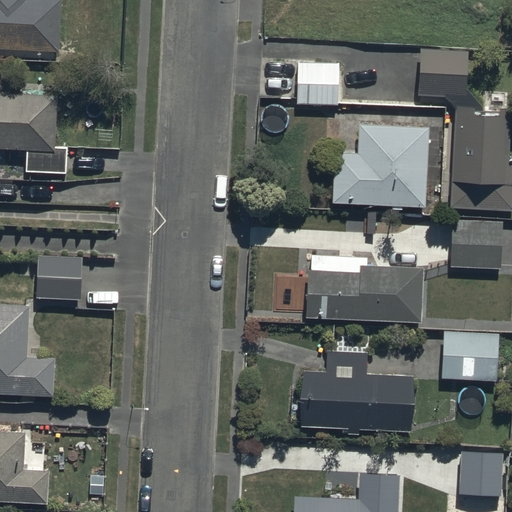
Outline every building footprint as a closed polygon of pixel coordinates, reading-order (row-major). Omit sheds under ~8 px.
[(0,0),(0,38),(56,41),(57,0),(0,0)] [(511,101),(472,100),(473,52),(422,51),(421,99),(459,99),(455,210),(511,212),(511,101)] [(340,66),(296,65),(295,107),(339,107),(340,66)] [(0,95),(0,91),(1,74),(0,73),(0,150),(28,152),(27,173),(66,174),(67,150),(54,149),(56,98),(0,95)] [(428,210),(431,131),(358,129),(357,156),(340,155),(338,207),(355,208),(428,210)] [(504,224),(453,222),(451,271),(502,273),(504,224)] [(83,259),(39,257),(37,299),(81,301),(83,259)] [(309,321),(423,325),(425,268),(312,264),(309,321)] [(30,310),(0,308),(0,396),(56,399),(58,360),(28,358),(30,310)] [(499,324),(440,322),(438,373),(497,375),(499,324)] [(409,366),(363,364),(364,347),(323,345),(322,362),(297,361),(295,420),(407,424),(409,366)] [(0,492),(44,494),(46,462),(22,461),(24,421),(0,420),(0,492)] [(457,443),(456,486),(499,487),(501,444),(457,443)] [(292,487),(290,511),(395,511),(396,492),(397,465),(357,463),(356,490),(292,487)]
